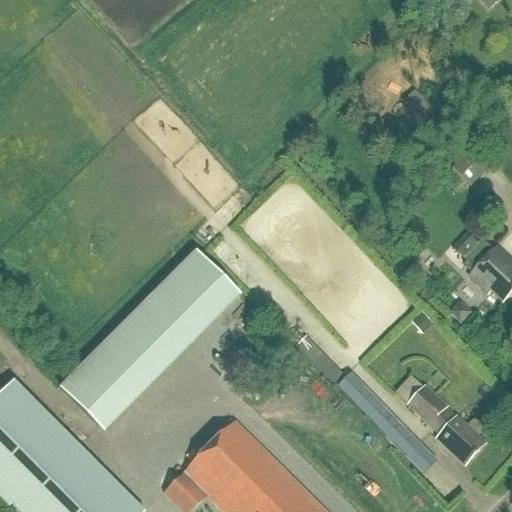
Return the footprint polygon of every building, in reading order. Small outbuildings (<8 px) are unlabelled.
[(471,189),(494,165),(475,147),(452,172),(471,189)] [(478,247),(467,237),(453,251),(467,264),(463,267),(472,275),(469,278),(489,297),(491,294),(503,306),(511,296),(511,272),(506,267),(510,263),(496,250),(494,252),(483,242),(478,247)] [(196,254),(60,391),(105,437),(241,300),(196,254)] [(460,305),(451,315),(462,325),(471,315),(460,305)] [(422,315),(413,323),(423,335),(432,327),(422,315)] [(141,511),(16,387),(0,403),(0,497),(14,511),(141,511)] [(480,441),(476,438),(482,432),(482,430),(475,423),(473,423),(467,429),(456,419),(455,420),(446,411),(447,410),(426,389),(408,408),(438,437),(435,441),(459,464),(463,459),(469,464),(481,451),(476,446),(480,441)] [(407,459),(420,447),(397,423),(384,435),(407,459)] [(322,511),(234,425),(183,476),(162,498),(177,511),(195,511),(208,500),(219,511),(322,511)]
